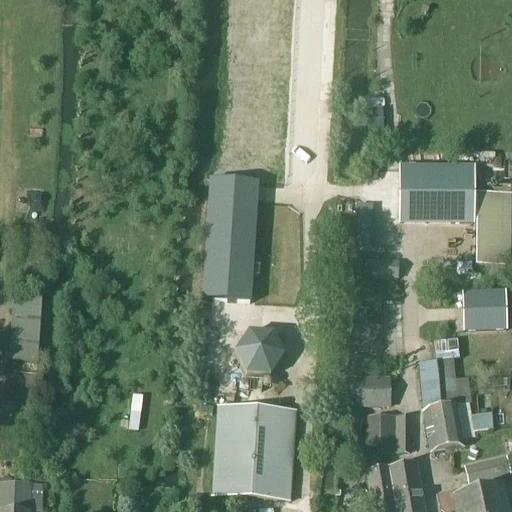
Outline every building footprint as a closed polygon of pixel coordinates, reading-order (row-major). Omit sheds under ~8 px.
[(383,112),(370,112),(371,152),(384,152),(383,112)] [(398,170),(397,225),(418,225),(474,226),(475,172),(405,170),(398,170)] [(252,266),(258,186),(210,183),(204,263),(252,266)] [(509,269),(510,197),(476,197),(475,269),(509,269)] [(43,272),(43,271),(42,265),(38,259),(35,256),(31,254),(25,252),(21,252),(17,253),(11,257),(6,262),(4,267),(4,270),(5,278),(7,281),(9,285),(15,289),(22,291),(29,290),(33,288),(37,286),(41,280),(42,277),(43,272)] [(397,281),(398,265),(363,264),(363,280),(397,281)] [(37,365),(41,300),(11,298),(7,363),(37,365)] [(482,324),(505,318),(500,299),(477,305),(482,324)] [(260,395),(261,380),(270,380),(285,359),(273,336),(248,334),(233,356),(244,378),(248,379),(247,394),(260,395)] [(462,443),(474,440),(467,406),(470,406),(467,381),(454,383),(452,363),(418,367),(423,415),(422,415),(430,456),(463,450),(462,443)] [(378,380),(348,380),(348,411),(378,411),(378,380)] [(199,407),(198,416),(211,418),(213,409),(199,407)] [(289,505),(295,415),(217,410),(211,500),(289,505)] [(392,448),(393,448),(393,419),(366,420),(366,449),(381,449),(381,458),(392,458),(392,448)] [(468,487),(496,481),(492,465),(464,472),(468,487)] [(372,511),(423,511),(415,466),(366,475),(372,511)] [(0,511),(41,511),(42,487),(31,487),(0,486),(0,511)] [(506,511),(501,491),(455,502),(454,498),(450,499),(437,502),(438,511),(506,511)]
